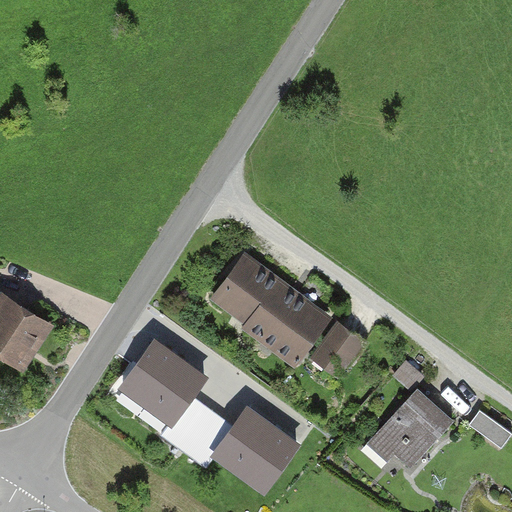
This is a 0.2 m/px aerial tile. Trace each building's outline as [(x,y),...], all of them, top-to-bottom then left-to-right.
[(337,320),(246,252),(211,297),(247,324),(240,333),(296,374),(337,320)] [(55,323),(0,291),(0,356),(27,372),(55,323)] [(370,343),(340,321),(313,359),(330,371),(335,364),(348,374),(370,343)] [(216,372),(162,332),(124,381),(179,421),(216,372)] [(422,377),(406,363),(393,377),(409,391),(422,377)] [(456,421),(418,389),(370,445),(393,464),(398,459),(412,471),(456,421)] [(310,438),(255,398),(218,449),(273,489),(310,438)] [(511,427),(483,408),(473,424),(506,446),(511,437),(511,427)]
